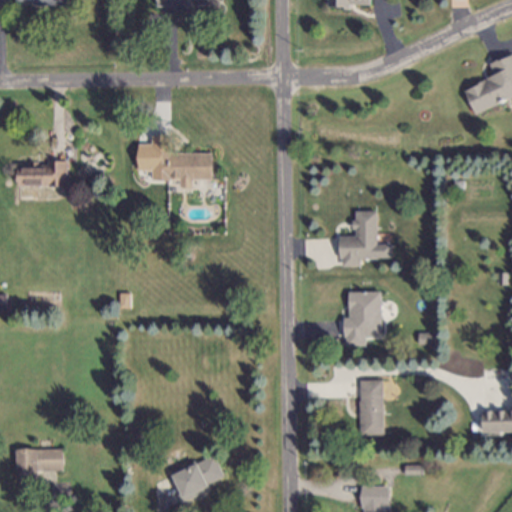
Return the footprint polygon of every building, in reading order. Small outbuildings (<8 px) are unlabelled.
[(155,8),(155,0),(210,0),(211,8),(155,8)] [(349,4),(370,5),(370,0),(326,0),(327,8),(349,8),(349,4)] [(511,91),(473,111),(463,88),(493,73),(488,62),(510,52),(511,56),(511,91)] [(65,182),(13,181),(13,156),(41,157),(40,164),(49,164),(49,152),(62,152),(65,160),(65,182)] [(150,180),(150,156),(208,155),(209,179),(150,180)] [(353,211),(371,211),(371,244),(385,244),(385,254),(371,255),(371,256),(355,256),(355,263),(339,263),(339,256),(336,256),(336,237),(353,236),(353,226),(349,226),(349,220),(353,220),(353,211)] [(494,280),(494,268),(503,268),(503,280),(494,280)] [(499,289),(500,281),(509,282),(509,289),(499,289)] [(116,287),(126,288),(126,301),(115,301),(116,287)] [(358,291),(376,291),(377,332),(360,333),(358,291)] [(119,308),(129,308),(129,293),(119,293),(119,308)] [(415,332),(431,332),(430,342),(416,342),(415,332)] [(358,435),(358,383),(380,383),(381,435),(358,435)] [(478,408),(511,408),(511,429),(478,429),(478,408)] [(20,442),(58,443),(57,464),(32,463),(32,471),(19,471),(20,442)] [(177,500),(165,475),(212,453),(223,479),(177,500)] [(401,462),(418,461),(418,471),(401,471),(401,462)] [(380,511),(362,511),(363,490),(385,491),(385,507),(381,507),(380,511)]
